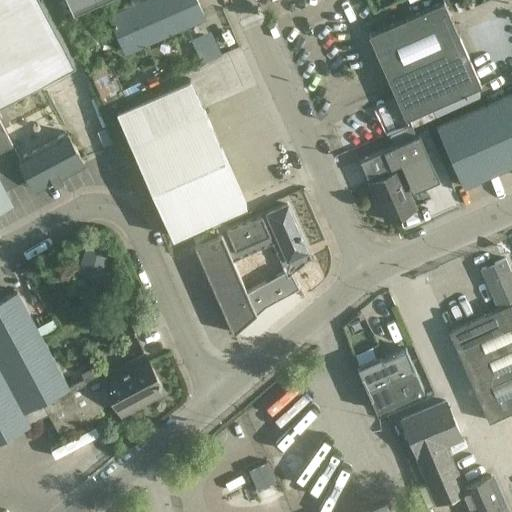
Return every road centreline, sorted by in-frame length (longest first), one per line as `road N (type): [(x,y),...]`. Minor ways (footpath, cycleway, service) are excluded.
road 1 (unclassified): [(87,511),(364,278)]
road 2 (unknown): [(216,403),(115,215),(0,265)]
road 3 (unclassified): [(364,278),(241,0)]
road 4 (unclassified): [(364,278),(511,212)]
